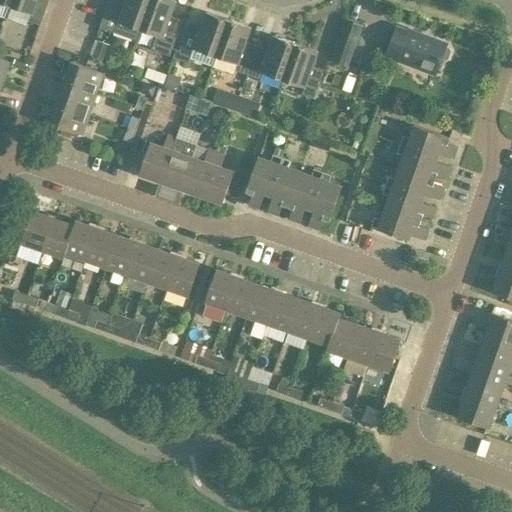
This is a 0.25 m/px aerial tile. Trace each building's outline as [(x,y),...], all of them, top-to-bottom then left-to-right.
[(26,21),(38,25),(46,0),(9,0),(7,6),(28,14),(26,21)] [(138,41),(142,30),(140,29),(150,0),(109,0),(100,28),(138,41)] [(182,20),(170,16),(176,1),(172,0),(150,0),(140,29),(142,30),(156,35),(151,49),(169,56),(182,20)] [(201,27),(189,23),(180,50),(176,49),(173,57),(189,63),(191,58),(212,66),(228,20),(206,12),(201,27)] [(245,42),(250,27),(228,20),(212,66),(231,73),(235,70),(246,75),(256,46),(245,42)] [(361,25),(346,20),(331,61),(346,67),(361,25)] [(447,44),(407,29),(407,31),(397,27),(386,54),(397,58),(396,59),(436,74),(441,59),(445,60),(448,59),(451,51),(450,48),(446,46),(447,44)] [(259,79),(261,72),(282,79),(295,43),(273,35),(268,50),(256,46),(246,75),(259,79)] [(99,41),(93,57),(104,60),(110,45),(99,41)] [(302,94),(314,98),(319,84),(324,70),(312,66),(318,51),(295,43),(282,79),(304,87),(302,94)] [(104,73),(71,61),(63,82),(96,94),(104,73)] [(96,94),(63,82),(56,103),(89,114),(96,94)] [(185,108),(201,114),(206,100),(190,94),(185,108)] [(239,97),(230,94),(225,107),(234,110),(239,97)] [(135,107),(142,110),(145,103),(146,98),(139,95),(135,107)] [(242,114),(247,100),(239,97),(234,110),(242,114)] [(49,124),(82,135),(89,114),(56,103),(49,124)] [(139,119),(132,116),(128,128),(135,131),(139,119)] [(175,137),(195,143),(199,131),(179,125),(175,137)] [(402,137),(400,144),(406,146),(437,157),(439,153),(454,158),(458,147),(447,144),(450,137),(414,125),(409,138),(403,135),(402,137)] [(124,140),(132,142),(135,131),(128,128),(124,140)] [(150,142),(139,175),(160,182),(176,138),(167,135),(163,146),(150,142)] [(176,138),(160,182),(181,189),(192,157),(196,145),(176,138)] [(358,150),(361,143),(355,141),(352,148),(358,150)] [(447,178),(451,166),(436,161),(437,157),(400,144),(397,153),(403,155),(399,167),(435,179),(437,174),(447,178)] [(208,149),(204,161),(192,157),(181,189),(201,197),(217,152),(208,149)] [(221,167),(225,155),(217,152),(201,197),(222,204),(225,195),(234,171),(221,167)] [(258,156),(246,192),(252,194),(248,204),(259,208),(265,193),(269,195),(282,157),(273,154),(271,161),(258,156)] [(267,211),(279,215),(282,205),(287,207),(300,171),(289,167),(291,160),(282,157),(269,195),(273,196),(267,211)] [(395,178),(388,176),(385,185),(423,198),(424,194),(439,199),(443,188),(433,184),(435,179),(399,167),(395,178)] [(292,209),(289,219),(300,223),(305,208),(309,209),(323,172),(314,169),(312,175),(300,171),(287,207),(292,209)] [(308,226),(319,229),(323,219),(329,221),(342,186),(330,181),(332,175),(323,172),(309,209),(313,210),(308,226)] [(423,215),(433,218),(437,207),(421,202),(423,198),(385,185),(382,193),(389,196),(385,207),(421,220),(423,215)] [(425,240),(429,228),(419,225),(421,220),(385,207),(381,219),(374,217),(371,226),(377,228),(377,229),(408,239),(410,234),(425,240)] [(32,210),(21,243),(42,251),(54,218),(32,210)] [(75,220),(74,225),(54,218),(42,251),(63,258),(76,220),(75,220)] [(64,258),(65,253),(85,260),(97,227),(76,220),(63,258),(64,258)] [(106,268),(117,234),(97,227),(85,260),(106,268)] [(126,275),(137,242),(117,234),(106,268),(126,275)] [(137,242),(126,275),(146,282),(158,249),(137,242)] [(167,289),(178,256),(158,249),(146,282),(167,289)] [(511,251),(506,250),(499,270),(511,274),(511,251)] [(188,296),(199,263),(178,256),(167,289),(188,296)] [(216,269),(205,302),(226,309),(238,277),(216,269)] [(492,291),(511,298),(511,274),(499,270),(492,291)] [(246,317),(258,284),(238,277),(226,309),(246,317)] [(267,324),(278,291),(258,284),(246,317),(267,324)] [(67,309),(73,294),(61,290),(56,305),(53,314),(65,318),(68,309),(67,309)] [(24,304),(24,303),(27,295),(15,291),(10,306),(21,310),(24,304)] [(287,331),(299,298),(278,291),(267,324),(287,331)] [(36,307),(39,299),(27,295),(24,303),(36,307)] [(308,338),(319,305),(299,298),(287,331),(308,338)] [(328,345),(326,350),(327,350),(340,312),(319,305),(308,338),(328,345)] [(65,318),(77,322),(80,313),(68,309),(65,318)] [(105,311),(101,313),(99,320),(88,316),(85,325),(106,332),(112,314),(105,311)] [(133,320),(129,330),(126,339),(147,346),(150,337),(150,338),(158,316),(146,312),(142,323),(133,320)] [(339,317),(341,313),(340,312),(327,350),(348,357),(359,324),(339,317)] [(511,319),(492,312),(485,334),(511,343),(511,319)] [(112,314),(106,332),(126,339),(129,330),(133,320),(113,313),(112,314)] [(368,364),(380,331),(359,324),(348,357),(368,364)] [(389,372),(401,339),(380,331),(368,364),(389,372)] [(511,361),(511,343),(485,334),(478,354),(511,365),(511,361)] [(173,356),(177,346),(162,341),(162,342),(150,338),(150,337),(147,346),(173,356)] [(197,354),(198,353),(183,348),(179,358),(206,367),(209,358),(197,354)] [(226,374),(231,361),(211,354),(210,359),(209,358),(206,367),(226,374)] [(511,365),(478,354),(471,374),(504,386),(511,365)] [(504,386),(471,374),(464,395),(497,406),(504,386)] [(245,387),(248,379),(235,375),(235,377),(233,383),(245,387)] [(248,379),(245,387),(256,391),(259,385),(259,383),(248,379)] [(279,383),(276,391),(288,395),(291,387),(279,383)] [(300,400),(303,391),(291,387),(288,395),(300,400)] [(456,416),(489,428),(497,406),(464,395),(456,416)] [(320,397),(317,406),(329,410),(332,401),(320,397)] [(341,414),(344,405),(332,401),(329,410),(341,414)] [(349,417),(361,421),(364,413),(353,408),(349,417)]
